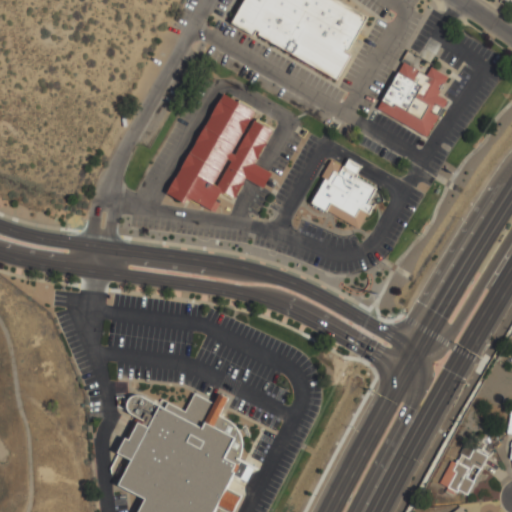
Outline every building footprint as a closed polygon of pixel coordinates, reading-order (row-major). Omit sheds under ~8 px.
[(336,0),(243,0),(231,25),(336,78),(368,16),(336,0)] [(511,0),(500,0),(499,2),(511,10),(511,0)] [(375,112),(427,139),(447,101),(438,95),(448,76),(430,67),(426,75),(401,62),(375,112)] [(170,196),(186,203),(188,199),(214,211),(222,193),(235,199),(244,179),(265,189),(272,173),(256,165),(272,129),(251,120),(256,110),(218,93),(170,196)] [(308,204),(360,230),(380,190),(355,177),(361,166),(346,159),(342,167),(330,161),(308,204)] [(236,461),(239,456),(240,452),(241,446),(240,440),(239,434),(234,427),(230,422),(221,417),(221,414),(223,415),(230,399),(218,394),(213,404),(194,394),(185,412),(167,403),(166,406),(164,406),(163,408),(140,396),(136,396),(133,396),(129,398),(127,402),(126,406),(127,410),(130,414),(135,417),(124,438),(116,453),(131,460),(117,486),(144,500),(138,511),(214,511),(233,475),(246,482),(253,469),(236,461)] [(439,483),(450,488),(450,487),(467,496),(487,456),(465,445),(456,463),(451,460),(439,483)] [(217,507),(227,511),(232,511),(241,497),(226,489),(217,507)]
